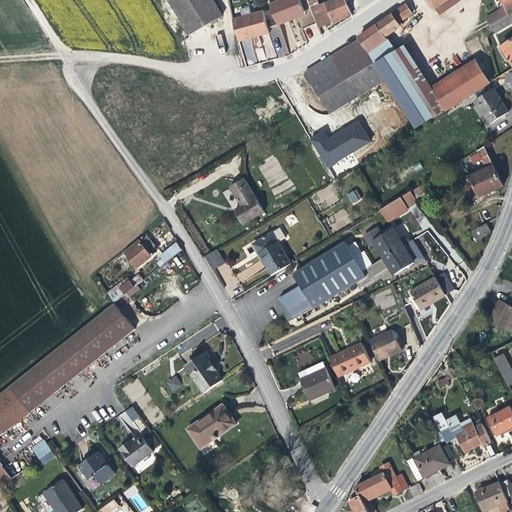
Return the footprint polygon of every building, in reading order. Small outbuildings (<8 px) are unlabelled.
[(165,0),(189,40),(222,21),(209,0),(165,0)] [(303,16),(296,0),(275,0),(266,4),(275,27),(291,21),(303,16)] [(318,9),(314,0),(305,0),(310,12),(318,9)] [(350,16),(343,0),(340,0),(318,9),(310,12),(317,31),(325,27),(350,16)] [(445,0),(434,7),(441,17),(464,0),(445,0)] [(511,0),(500,0),(505,9),(508,18),(511,15),(511,0)] [(359,39),(361,41),(368,52),(386,39),(403,28),(400,24),(418,11),(412,3),(359,39)] [(493,16),(485,21),(490,28),(508,18),(505,9),(493,16)] [(232,22),(237,44),(261,38),(268,36),(262,14),(232,22)] [(489,28),(493,35),(511,24),(511,15),(508,18),(490,28),(489,28)] [(386,39),(368,52),(376,67),(396,54),(386,39)] [(508,73),(511,70),(511,40),(492,53),(499,65),(502,64),(508,73)] [(376,67),(368,52),(361,41),(305,74),(330,114),(385,82),(376,67)] [(433,94),(404,48),(396,54),(376,67),(385,82),(417,130),(445,112),(433,94)] [(488,86),(489,85),(477,67),(433,94),(445,112),(465,100),(475,94),(488,86)] [(480,101),(492,93),(488,86),(475,94),(480,101)] [(503,118),(509,115),(494,92),(492,93),(480,101),(476,103),(491,126),(503,118)] [(358,120),(327,137),(323,130),(309,138),(326,168),(371,143),(358,120)] [(484,149),(477,153),(482,162),(489,158),(484,149)] [(493,166),(489,158),(482,162),(486,170),(470,178),(481,199),(503,187),(493,166)] [(245,224),(265,212),(245,178),(231,186),(239,200),(242,205),(236,208),(245,224)] [(411,194),(416,200),(425,194),(422,188),(411,194)] [(353,204),(362,198),(355,189),(346,195),(353,204)] [(404,198),(410,208),(413,206),(418,203),(416,200),(411,194),(404,198)] [(404,198),(393,205),(399,215),(410,208),(404,198)] [(383,211),(389,221),(399,215),(393,205),(383,211)] [(490,233),(490,232),(486,225),(471,233),(476,241),(490,233)] [(375,240),(382,236),(377,228),(364,236),(369,244),(375,240)] [(382,236),(375,240),(389,258),(405,248),(393,229),(382,236)] [(294,265),(275,233),(260,243),(266,252),(262,255),(276,276),(294,265)] [(134,272),(156,255),(153,252),(144,239),(121,256),(134,272)] [(262,255),(266,252),(260,243),(256,245),(259,250),(262,255)] [(415,243),(405,248),(417,264),(425,259),(421,253),(415,243)] [(171,254),(167,258),(170,262),(185,250),(181,245),(171,253),(171,254)] [(364,273),(347,245),(295,275),(303,288),(279,301),(285,312),(292,324),(361,282),(367,279),(364,273)] [(385,276),(388,280),(417,264),(405,248),(364,273),(367,279),(361,282),(365,289),(385,276)] [(227,266),(219,252),(207,259),(215,273),(227,266)] [(245,269),(236,274),(240,281),(264,268),(257,255),(242,263),(245,269)] [(444,293),(454,288),(443,270),(434,275),(444,293)] [(428,300),(429,301),(432,299),(444,293),(434,275),(408,289),(418,305),(428,300)] [(114,306),(142,284),(137,278),(129,285),(126,282),(107,297),(114,306)] [(380,310),(396,303),(390,288),(373,295),(380,310)] [(511,295),(510,295),(505,305),(498,302),(493,311),(487,323),(507,334),(511,324),(511,295)] [(114,306),(98,318),(116,345),(133,332),(114,306)] [(98,318),(78,334),(99,359),(116,345),(98,318)] [(402,352),(392,332),(369,344),(379,364),(391,358),(402,352)] [(78,334),(8,389),(29,415),(49,399),(99,359),(78,334)] [(343,381),(372,367),(374,365),(365,347),(362,348),(350,355),(349,353),(343,356),(333,361),(343,381)] [(511,384),(511,367),(504,352),(493,357),(509,386),(511,384)] [(204,395),(220,384),(214,376),(207,366),(209,364),(203,356),(185,369),(204,395)] [(207,366),(214,376),(216,374),(213,369),(209,364),(207,366)] [(312,406),(337,393),(328,375),(324,368),(307,376),(311,383),(306,385),(302,387),(312,406)] [(173,392),(183,386),(175,375),(166,382),(173,392)] [(311,383),(307,376),(302,379),(304,382),(306,385),(311,383)] [(450,382),(448,377),(437,382),(439,387),(450,382)] [(144,393),(138,380),(125,387),(132,400),(144,393)] [(0,426),(5,433),(27,416),(7,390),(0,395),(0,426)] [(201,450),(235,426),(229,417),(223,407),(188,431),(201,450)] [(511,429),(511,408),(511,407),(489,417),(498,436),(505,432),(511,429)] [(484,443),(485,445),(492,441),(479,417),(463,425),(458,416),(448,421),(450,429),(443,433),(449,443),(457,439),(458,443),(459,445),(462,444),(466,451),(484,443)] [(134,469),(155,454),(143,439),(139,442),(133,445),(131,442),(120,451),(134,469)] [(42,460),(54,452),(46,441),(34,451),(42,460)] [(450,465),(440,446),(415,459),(425,478),(437,471),(450,465)] [(120,482),(99,453),(91,459),(81,467),(92,481),(97,477),(108,491),(120,482)] [(0,475),(2,477),(7,484),(12,480),(0,464),(0,475)] [(404,492),(393,472),(390,466),(388,467),(383,470),(385,475),(373,482),(358,489),(366,504),(372,501),(393,490),(397,496),(404,492)] [(80,511),(84,510),(63,481),(37,500),(45,511),(80,511)] [(409,487),(414,496),(423,491),(419,483),(409,487)] [(511,511),(511,501),(504,483),(486,490),(480,492),(488,511),(493,511),(504,508),(506,511),(511,511)] [(356,511),(369,511),(366,504),(358,489),(358,488),(351,499),(356,511)] [(114,499),(98,510),(100,511),(110,511),(119,506),(114,499)] [(377,511),(372,501),(366,504),(369,511),(377,511)]
